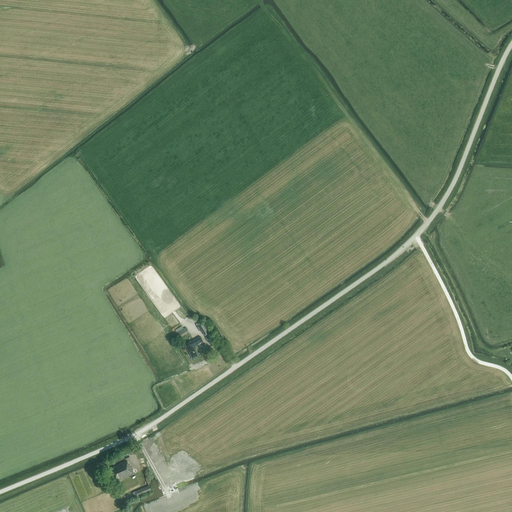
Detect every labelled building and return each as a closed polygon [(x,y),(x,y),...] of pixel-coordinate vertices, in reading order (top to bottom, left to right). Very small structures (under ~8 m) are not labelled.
[(205,323),(203,324),(202,322),(197,324),(199,326),(198,327),(200,332),(202,331),(204,335),(205,336),(211,333),(210,332),(205,323)] [(189,332),(186,327),(177,333),(180,338),(189,332)] [(193,347),(202,342),(200,337),(191,342),(190,341),(185,343),(193,359),(198,356),(193,347)] [(115,482),(134,474),(130,465),(129,465),(127,460),(114,466),(114,467),(109,470),(115,482)] [(138,497),(151,491),(149,485),(135,491),(138,497)]
